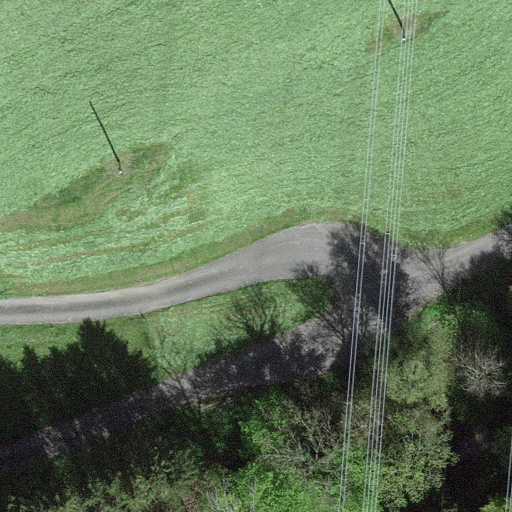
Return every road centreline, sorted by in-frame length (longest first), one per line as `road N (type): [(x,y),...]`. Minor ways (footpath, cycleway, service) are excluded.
road 1 (unclassified): [(0,468),(394,306)]
road 2 (unclassified): [(0,309),(103,304),(286,257),(352,265),(374,278),(394,306)]
road 3 (unclassified): [(394,306),(511,248)]
